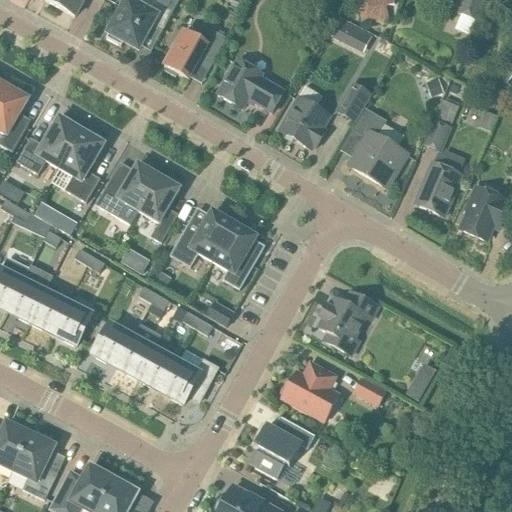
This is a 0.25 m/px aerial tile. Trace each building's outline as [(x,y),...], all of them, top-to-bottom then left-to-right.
[(85,0),(102,0),(106,2),(106,0),(47,0),(46,2),(76,18),(85,0)] [(123,12),(107,41),(122,49),(125,44),(139,52),(142,48),(152,29),(162,34),(180,2),(176,0),(154,0),(154,1),(151,0),(124,0),(119,10),(123,12)] [(368,0),(368,1),(359,3),(363,26),(389,22),(387,7),(395,5),(394,0),(368,0)] [(476,22),(485,0),(464,0),(459,14),(476,22)] [(340,20),(332,36),(343,41),(351,26),(340,20)] [(312,29),(313,35),(320,40),(327,29),(317,22),(312,29)] [(210,73),(228,42),(207,29),(199,43),(185,34),(165,68),(167,69),(165,73),(176,79),(178,76),(189,83),(199,66),(210,73)] [(506,84),(507,84),(511,77),(511,54),(509,53),(493,74),(506,84)] [(263,77),(239,63),(218,97),(243,112),(249,101),(273,115),(285,94),(261,81),(263,77)] [(446,95),(440,79),(428,85),(433,100),(446,95)] [(6,88),(0,97),(0,132),(7,137),(1,147),(13,155),(29,129),(17,122),(29,102),(18,95),(20,92),(8,84),(6,88)] [(352,84),(335,113),(355,125),(372,96),(352,84)] [(331,119),(299,100),(280,133),(312,152),(314,149),(317,150),(327,133),(324,131),(331,119)] [(444,102),(426,148),(441,155),(452,130),(450,129),(459,108),(444,102)] [(388,191),(408,156),(382,141),(381,135),(388,123),(366,111),(354,132),(366,140),(349,168),(388,191)] [(32,141),(18,165),(39,177),(47,164),(61,171),(83,133),(71,127),(71,123),(66,120),(62,121),(61,120),(44,148),(32,141)] [(83,133),(61,171),(74,179),(65,193),(87,206),(101,181),(89,174),(98,158),(105,147),(102,145),(102,141),(96,138),(93,139),(83,133)] [(111,182),(96,207),(120,221),(128,207),(139,214),(160,178),(154,175),(154,171),(148,167),(144,169),(139,166),(135,173),(121,165),(111,182)] [(433,166),(415,207),(445,220),(462,179),(433,166)] [(160,178),(139,214),(159,226),(151,239),(162,246),(176,223),(165,217),(181,191),(175,187),(175,183),(168,180),(165,181),(160,178)] [(4,184),(0,191),(0,196),(5,200),(12,188),(4,184)] [(470,214),(462,233),(487,244),(495,225),(501,228),(511,206),(477,191),(467,213),(470,214)] [(18,209),(5,201),(0,210),(0,211),(12,219),(18,209)] [(12,219),(25,226),(31,216),(18,209),(12,219)] [(187,230),(171,259),(192,271),(200,257),(214,265),(235,227),(227,222),(229,219),(216,211),(214,215),(213,214),(210,220),(200,237),(187,230)] [(59,217),(52,228),(68,237),(75,226),(59,217)] [(235,227),(214,265),(229,274),(224,283),(241,292),(263,254),(253,248),(256,243),(258,240),(257,239),(258,236),(245,228),(243,232),(235,227)] [(48,233),(43,243),(56,250),(61,240),(48,233)] [(92,258),(79,251),(73,261),(86,268),(92,258)] [(86,268),(99,275),(105,266),(92,258),(86,268)] [(1,271),(0,272),(0,310),(8,315),(23,283),(29,272),(8,262),(3,273),(1,271)] [(23,283),(8,315),(30,326),(46,294),(53,280),(30,269),(29,272),(23,283)] [(157,296),(143,289),(138,299),(151,306),(157,296)] [(69,306),(68,305),(46,294),(30,326),(53,337),(69,306)] [(378,310),(370,305),(353,295),(346,308),(335,302),(330,311),(327,309),(320,320),(324,322),(319,331),(330,337),(326,344),(346,356),(366,320),(371,323),(378,310)] [(151,306),(165,313),(170,304),(157,296),(151,306)] [(53,337),(76,349),(92,317),(69,306),(53,337)] [(215,307),(208,319),(211,321),(226,330),(233,317),(215,307)] [(200,322),(187,314),(182,324),(195,331),(200,322)] [(195,331),(208,339),(213,329),(200,322),(195,331)] [(133,339),(111,327),(94,358),(116,370),(133,339)] [(156,352),(133,339),(116,370),(138,383),(156,352)] [(178,364),(156,352),(138,383),(161,395),(178,364)] [(161,395),(183,408),(188,398),(200,404),(218,371),(204,364),(198,375),(178,364),(161,395)] [(329,391),(336,378),(310,364),(303,377),(297,373),(290,386),(285,386),(280,395),(283,399),(282,401),(324,424),(339,396),(329,391)] [(425,366),(408,396),(419,402),(436,373),(425,366)] [(362,379),(352,396),(378,410),(387,393),(362,379)] [(413,415),(411,427),(419,428),(420,417),(413,415)] [(259,451),(251,466),(277,481),(285,466),(289,468),(301,448),(307,451),(315,438),(281,419),(282,416),(281,416),(273,430),(267,427),(254,448),(259,451)] [(0,467),(13,473),(31,436),(6,424),(0,436),(0,467)] [(31,436),(13,473),(28,481),(22,491),(45,502),(58,475),(45,469),(55,448),(31,436)] [(80,511),(82,510),(84,511),(96,511),(116,478),(100,474),(90,468),(83,481),(70,474),(50,510),(53,511),(80,511)] [(127,488),(116,478),(96,511),(131,511),(129,511),(138,494),(127,488)] [(276,511),(233,488),(226,501),(223,501),(221,502),(220,504),(218,506),(217,508),(217,510),(217,511),(276,511)] [(320,500),(313,511),(329,511),(332,507),(320,500)]
